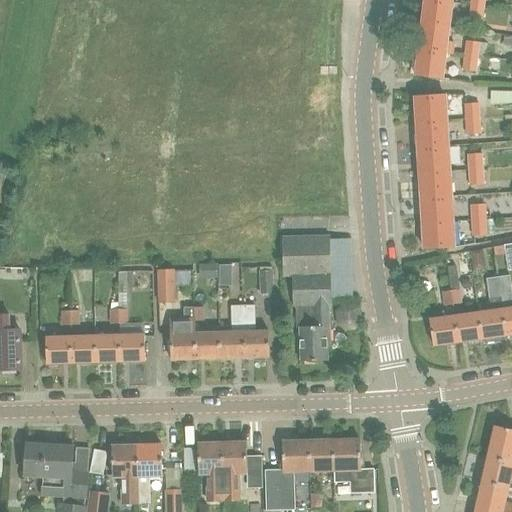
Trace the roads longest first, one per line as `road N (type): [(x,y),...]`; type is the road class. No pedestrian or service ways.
road 1 (tertiary): [(398,402),(365,120),(375,0)]
road 2 (residential): [(0,413),(398,402)]
